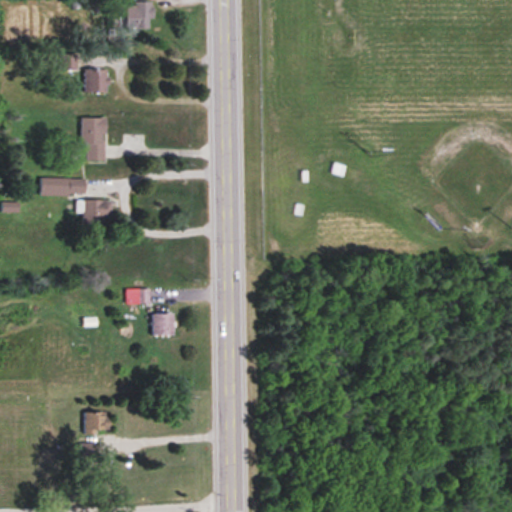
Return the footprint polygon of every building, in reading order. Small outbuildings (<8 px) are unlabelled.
[(126,30),(153,30),(153,3),(126,3),(126,30)] [(107,94),(107,70),(84,70),(84,94),(107,94)] [(82,163),(105,163),(105,119),(82,119),(82,163)] [(40,179),(40,196),(82,196),(82,179),(40,179)] [(109,201),(82,201),(82,225),(109,225),(109,201)] [(148,304),(148,291),(135,291),(135,304),(148,304)] [(151,314),(151,335),(173,335),(173,314),(151,314)] [(83,413),(83,433),(109,433),(109,413),(83,413)] [(80,459),(96,459),(96,444),(80,444),(80,459)]
